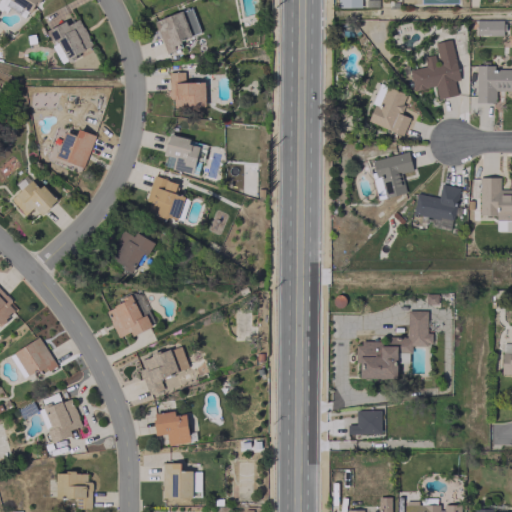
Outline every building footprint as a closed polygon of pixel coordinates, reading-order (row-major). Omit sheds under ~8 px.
[(38,0),(37,2),(35,2),(29,12),(11,0),(38,0)] [(179,10),(190,36),(178,41),(179,42),(171,45),(173,50),(165,53),(153,20),(179,10)] [(45,30),(64,19),(66,24),(77,18),(92,44),(83,48),(84,49),(74,54),(76,58),(67,63),(55,41),(52,43),(45,30)] [(502,35),(502,19),(476,19),(476,35),(502,35)] [(456,96),(453,80),(458,80),(450,39),(434,42),(437,59),(424,61),(425,66),(408,69),(412,90),(434,86),(437,99),(456,96)] [(475,102),(495,102),(495,91),(511,90),(511,68),(493,69),(493,64),(475,65),(475,102)] [(168,72),(169,98),(172,98),(173,106),(184,106),(184,108),(194,108),(194,106),(204,106),(203,81),(183,82),(183,72),(168,72)] [(366,121),(401,135),(409,117),(398,113),(406,94),(386,85),(377,106),(373,104),(366,121)] [(166,140),(167,141),(169,133),(189,138),(188,142),(198,145),(191,173),(170,168),(173,157),(161,154),(162,150),(163,150),(166,140)] [(369,159),(377,196),(403,191),(400,173),(412,170),(407,151),(369,159)] [(153,174),(168,179),(168,180),(176,183),(173,192),(183,196),(176,219),(166,216),(166,218),(157,215),(158,213),(146,209),(149,201),(145,199),(153,174)] [(478,215),(495,214),(495,231),(511,230),(511,189),(499,189),(498,177),(478,177),(478,215)] [(9,199),(24,214),(33,207),(40,214),(56,199),(41,183),(37,187),(30,179),(9,199)] [(415,193),(412,213),(421,215),(420,219),(431,221),(431,226),(449,229),(452,214),(455,214),(460,187),(440,183),(438,197),(415,193)] [(135,230),(154,242),(147,254),(143,252),(142,254),(141,253),(129,272),(122,268),(124,265),(113,259),(120,248),(113,244),(122,229),(132,234),(135,230)] [(0,323),(13,311),(6,304),(10,300),(0,289),(0,323)] [(129,293),(140,316),(144,314),(150,325),(131,334),(129,330),(117,336),(105,311),(113,306),(112,305),(122,300),(121,297),(129,293)] [(396,378),(395,352),(410,352),(410,345),(431,345),(430,332),(426,332),(426,310),(406,310),(407,339),(356,340),(356,362),(359,362),(359,378),(396,378)] [(13,352),(28,375),(37,369),(41,374),(56,364),(37,336),(13,352)] [(511,344),(501,344),(500,374),(511,374),(511,344)] [(149,353),(158,350),(159,351),(168,348),(177,371),(159,379),(162,388),(148,394),(138,369),(143,367),(140,359),(150,355),(149,353)] [(69,429),(79,426),(71,397),(39,407),(50,442),(71,436),(69,429)] [(346,433),(379,434),(380,410),(355,409),(354,424),(346,423),(346,433)] [(153,412),(173,410),(174,415),(184,413),(188,441),(168,444),(166,432),(155,433),(153,412)] [(161,462),(179,462),(179,471),(191,471),(190,497),(161,496),(161,462)] [(90,508),(91,481),(85,481),(86,473),(55,472),(55,496),(74,496),(74,507),(90,508)] [(390,511),(390,496),(380,496),(379,511),(362,511),(363,509),(345,509),(344,511),(390,511)]
